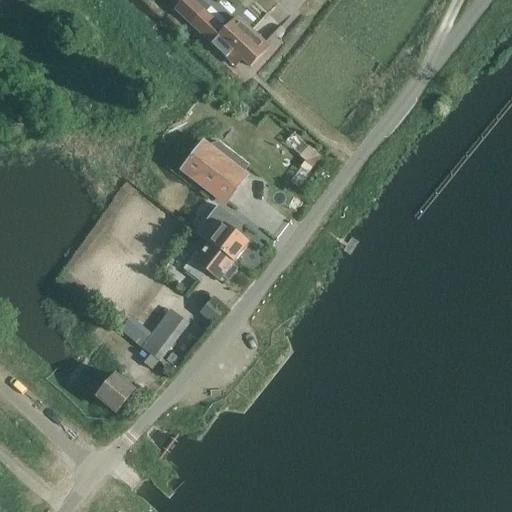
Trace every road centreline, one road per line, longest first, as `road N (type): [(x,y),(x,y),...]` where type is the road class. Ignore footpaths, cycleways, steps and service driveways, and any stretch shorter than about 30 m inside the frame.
road 1 (tertiary): [(65,511),(213,348),(484,0)]
road 2 (track): [(97,472),(0,387)]
